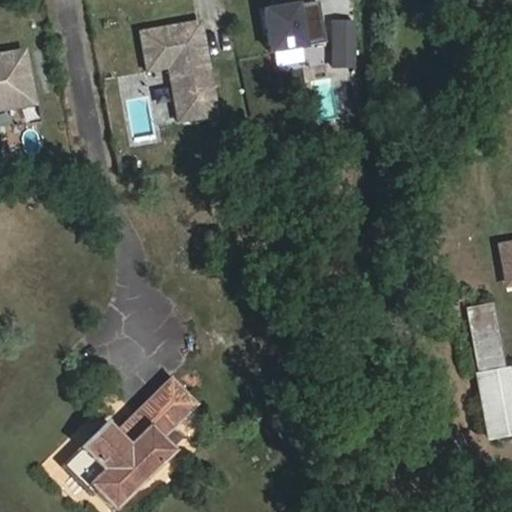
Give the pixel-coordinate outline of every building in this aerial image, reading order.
[(264,10),(271,52),(327,43),(319,1),(264,10)] [(327,70),(352,70),(352,19),(327,19),(327,70)] [(201,21),(185,24),(190,51),(206,49),(201,21)] [(185,24),(140,32),(147,71),(168,67),(178,122),(217,115),(206,49),(190,51),(185,24)] [(0,100),(7,100),(8,107),(34,103),(24,50),(0,53),(0,100)] [(0,100),(0,108),(8,107),(7,100),(0,100)] [(511,244),(499,247),(505,282),(511,281),(511,244)] [(500,369),(489,306),(461,312),(473,374),(475,373),(500,369)] [(511,398),(507,367),(500,369),(475,373),(488,441),(511,437),(511,398)] [(196,405),(169,378),(146,401),(172,428),(196,405)] [(172,428),(146,401),(127,419),(134,426),(141,420),(160,440),(172,428)] [(160,440),(141,420),(134,426),(127,419),(114,433),(104,423),(60,467),(90,497),(93,493),(111,511),(172,452),(160,440)]
